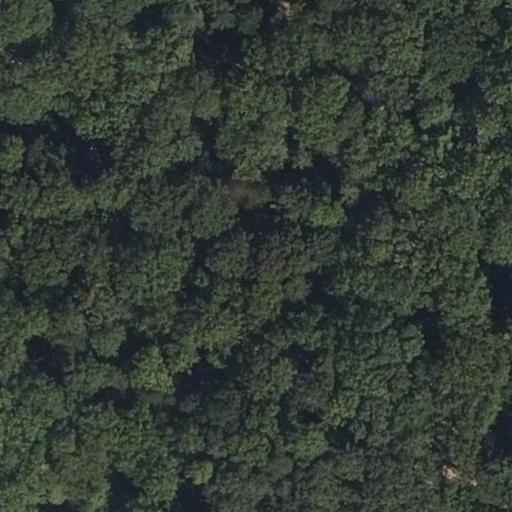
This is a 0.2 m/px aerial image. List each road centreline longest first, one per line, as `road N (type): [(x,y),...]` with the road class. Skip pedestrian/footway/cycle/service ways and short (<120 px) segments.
road 1 (track): [(0,70),(224,304),(281,384)]
road 2 (track): [(511,181),(281,384)]
road 3 (track): [(281,384),(511,503)]
